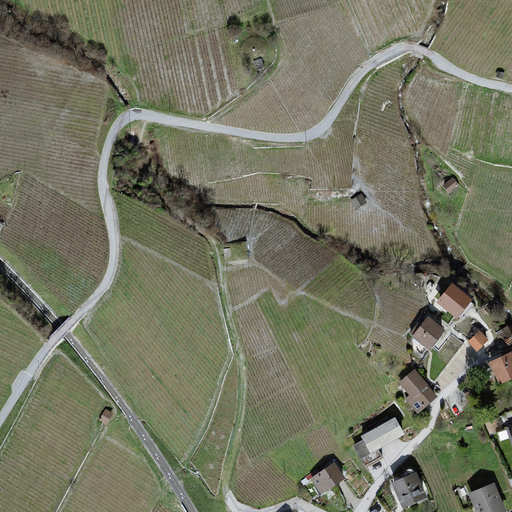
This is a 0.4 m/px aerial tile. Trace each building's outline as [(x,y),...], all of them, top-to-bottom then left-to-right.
[(452,285),(435,305),(455,321),(470,303),(452,285)] [(427,319),(411,338),(428,352),(445,333),(427,319)] [(478,349),(490,337),(481,328),(469,340),(478,349)] [(511,352),(488,365),(499,386),(511,380),(511,352)] [(414,372),(398,385),(409,397),(404,401),(412,408),(418,402),(422,409),(436,398),(414,372)] [(393,419),(360,437),(370,454),(404,436),(393,419)] [(322,492),(347,474),(335,458),(310,476),(322,492)] [(391,484),(402,508),(426,498),(416,473),(391,484)] [(503,511),(493,485),(467,495),(474,511),(503,511)]
